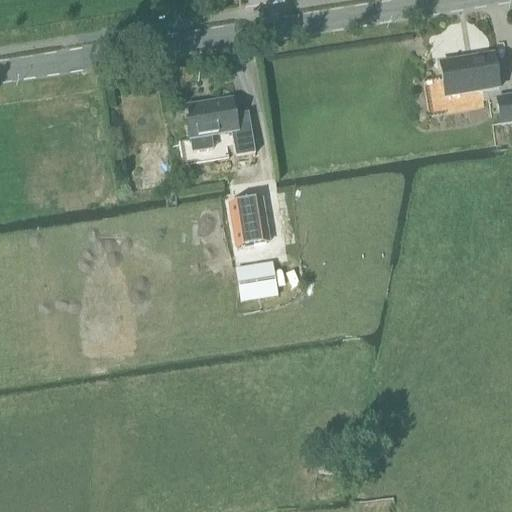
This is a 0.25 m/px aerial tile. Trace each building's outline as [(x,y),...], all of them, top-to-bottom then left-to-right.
[(445,99),(499,90),(494,55),(440,64),(445,99)] [(501,126),(511,124),(511,97),(497,100),(501,126)] [(190,143),(179,145),(183,166),(229,160),(226,147),(233,146),(236,158),(255,156),(248,114),(234,116),(232,101),(185,108),(190,143)] [(264,197),(245,200),(249,237),(269,234),(264,197)] [(321,435),(317,474),(339,476),(342,436),(321,435)]
